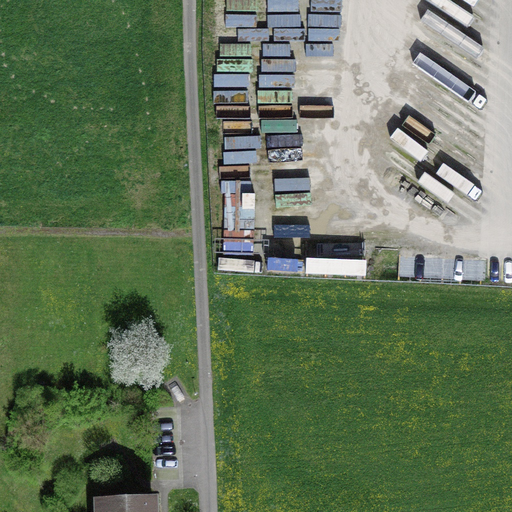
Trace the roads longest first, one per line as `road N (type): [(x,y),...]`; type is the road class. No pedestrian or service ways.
road 1 (residential): [(206,511),(185,0)]
road 2 (unknown): [(364,0),(354,167),(363,194),(419,225),(511,231)]
road 3 (track): [(0,239),(195,244)]
